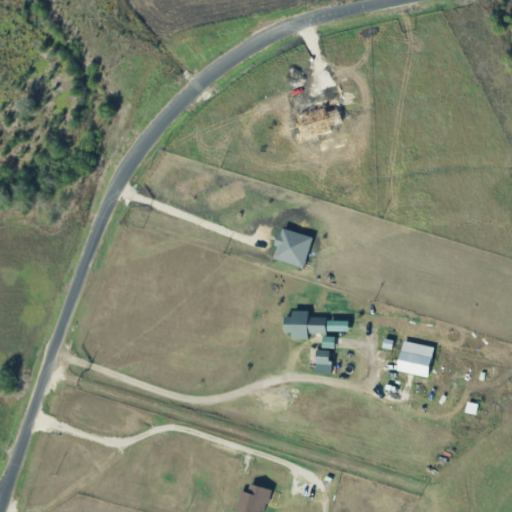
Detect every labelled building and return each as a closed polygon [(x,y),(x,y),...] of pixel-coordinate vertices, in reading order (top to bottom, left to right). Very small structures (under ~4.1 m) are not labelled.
[(326,335),(326,318),(308,318),(308,311),(292,311),(292,318),(284,318),(284,334),(291,334),(291,340),(308,340),(308,334),(326,335)] [(327,331),(349,332),(349,321),(327,321),(327,331)] [(334,349),(335,337),(322,337),(322,349),(334,349)] [(397,371),(427,378),(433,348),(403,342),(397,371)] [(315,374),(330,375),(331,351),(316,351),(315,374)] [(242,491),(234,511),(262,511),(270,491),(251,484),(248,493),(242,491)]
